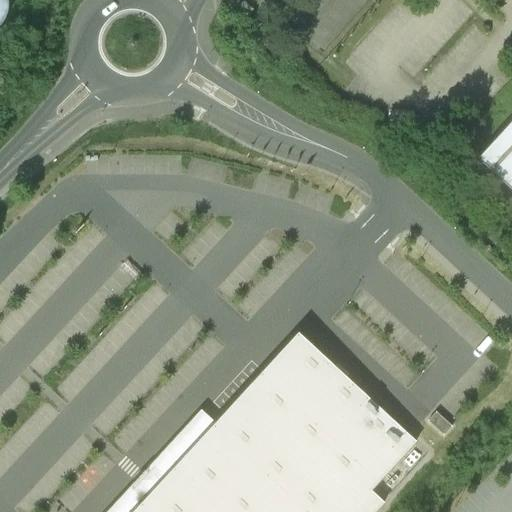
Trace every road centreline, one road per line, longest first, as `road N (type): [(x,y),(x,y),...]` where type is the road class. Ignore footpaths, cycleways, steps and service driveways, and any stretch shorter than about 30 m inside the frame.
road 1 (unclassified): [(511,307),(375,178),(281,130)]
road 2 (primary): [(0,172),(97,76)]
road 3 (unclassified): [(174,70),(281,130)]
